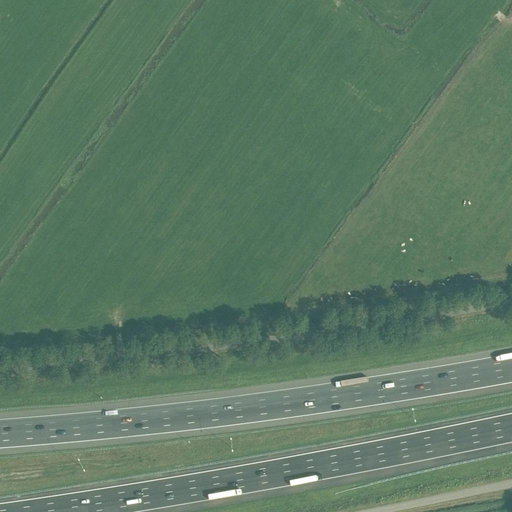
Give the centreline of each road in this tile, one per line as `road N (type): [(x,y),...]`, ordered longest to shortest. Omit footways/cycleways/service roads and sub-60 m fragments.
road 1 (motorway): [(511,368),(169,419),(0,434)]
road 2 (unclassified): [(0,371),(511,304)]
road 3 (motorway): [(40,511),(511,430)]
road 4 (unclassified): [(511,484),(375,511)]
